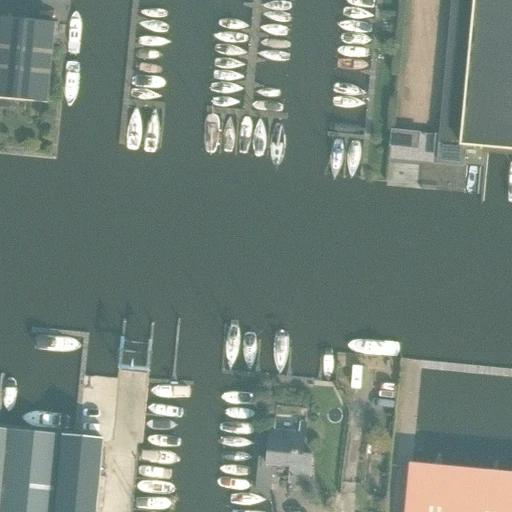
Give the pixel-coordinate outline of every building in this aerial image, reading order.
[(511,150),(511,0),(451,0),(438,143),(511,150)] [(8,100),(47,103),(54,23),(0,17),(0,106),(7,107),(8,100)] [(288,483),(309,485),(312,455),(303,454),(306,423),(299,423),(298,433),(274,431),(275,420),(270,420),(266,458),(258,457),(255,489),(271,490),(273,465),(290,467),(288,483)] [(112,511),(117,475),(112,475),(99,474),(103,440),(0,430),(0,511),(112,511)] [(404,511),(511,511),(511,473),(409,464),(404,511)]
